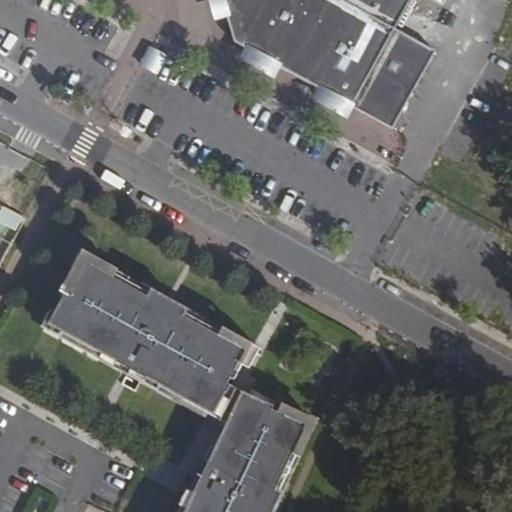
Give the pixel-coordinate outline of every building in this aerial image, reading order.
[(220,0),(221,3),(233,43),(392,131),(435,52),(395,30),(411,0),(220,0)] [(152,53),(145,65),(154,70),(161,58),(152,53)] [(233,382),(250,351),(79,257),(59,294),(63,297),(46,327),(213,419),(230,388),(226,385),(229,380),(233,382)] [(230,388),(213,419),(225,425),(232,411),(239,415),(249,398),(230,388)] [(269,511),(310,426),(278,412),(277,415),(271,413),(273,409),(266,406),(269,401),(252,392),(249,398),(239,415),(232,411),(225,425),(176,511),(269,511)] [(24,511),(50,511),(56,499),(33,490),(24,511)]
